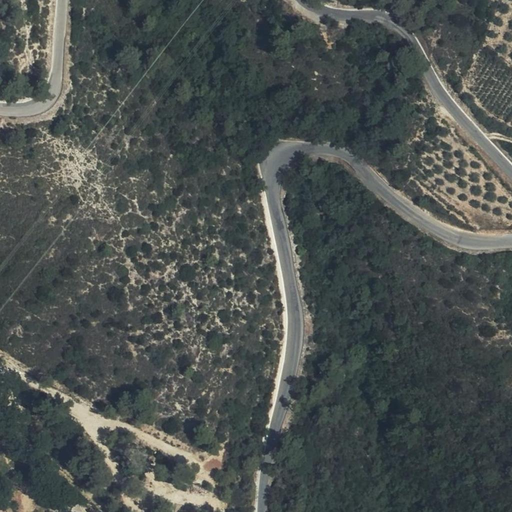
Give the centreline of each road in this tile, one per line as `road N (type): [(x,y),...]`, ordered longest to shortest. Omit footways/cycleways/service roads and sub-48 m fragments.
road 1 (residential): [(511,241),(449,239),(331,148),(285,153),(272,165),(297,311),(264,511)]
road 2 (residential): [(302,0),(330,14),(386,21),(406,36),(451,108),(511,172)]
road 3 (residential): [(0,109),(46,100),(57,78),(63,0)]
